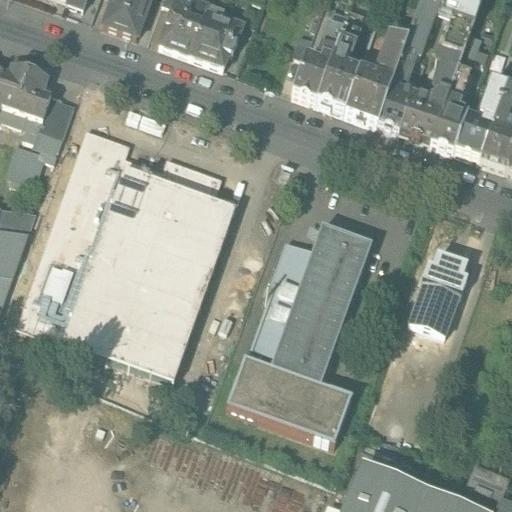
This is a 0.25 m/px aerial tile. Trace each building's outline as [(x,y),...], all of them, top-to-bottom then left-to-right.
[(41,0),(66,9),(65,13),(81,19),(87,0),(41,0)] [(113,0),(113,3),(101,35),(135,47),(151,0),(113,0)] [(195,0),(178,0),(172,16),(171,16),(157,55),(188,66),(206,14),(197,11),(192,25),(194,26),(192,31),(186,29),(195,0)] [(178,0),(164,0),(160,12),(171,16),(172,16),(178,0)] [(264,0),(250,0),(248,6),(261,11),(264,0)] [(449,25),(434,68),(438,69),(455,75),(456,75),(483,0),(421,0),(404,49),(402,56),(415,61),(418,62),(435,15),(454,22),(452,26),(449,25)] [(206,14),(188,66),(221,77),(226,64),(229,65),(240,35),(219,27),(221,22),(220,22),(221,19),(206,14)] [(319,72),(303,66),(290,102),(314,111),(344,28),(331,24),(316,65),(321,67),(319,72)] [(344,28),(314,111),(342,121),(357,80),(343,75),(359,30),(345,25),(344,28)] [(299,42),(291,62),(303,66),(310,46),(299,42)] [(379,85),(357,78),(357,80),(342,121),(374,132),(402,56),(404,49),(387,42),(375,78),(381,80),(379,85)] [(402,56),(374,132),(397,140),(411,101),(400,97),(402,91),(405,90),(415,61),(402,56)] [(427,107),(411,101),(397,140),(428,151),(455,75),(438,69),(429,94),(431,97),(435,99),(433,103),(427,107)] [(46,88),(10,75),(7,82),(8,83),(0,105),(0,115),(40,129),(49,105),(41,102),(46,88)] [(455,75),(428,151),(451,160),(464,124),(465,120),(454,116),(456,110),(459,109),(470,80),(456,75),(455,75)] [(0,79),(0,105),(8,83),(7,82),(0,79)] [(481,130),(464,124),(451,160),(478,169),(505,93),(490,88),(478,121),(479,124),(482,125),(481,130)] [(511,95),(505,93),(478,169),(504,178),(511,156),(511,140),(507,139),(511,123),(511,95)] [(73,114),(49,105),(40,129),(37,139),(61,148),(73,114)] [(128,154),(85,139),(15,335),(61,351),(61,352),(171,392),(233,219),(232,219),(235,212),(214,204),(220,187),(166,168),(161,181),(123,167),(128,154)] [(46,162),(16,152),(5,183),(35,193),(46,162)] [(0,214),(0,282),(11,285),(34,219),(0,214)] [(311,260),(284,251),(268,293),(271,294),(248,358),(259,362),(256,371),(242,366),(224,415),(332,454),(350,405),(318,394),(369,253),(320,235),(311,260)] [(426,274),(421,289),(423,290),(408,330),(442,342),(457,302),(458,303),(464,287),(458,285),(462,273),(437,265),(433,276),(426,274)] [(0,316),(11,285),(0,282),(0,316)] [(508,487),(473,473),(463,497),(498,511),(508,487)] [(449,511),(360,474),(344,511),(449,511)]
